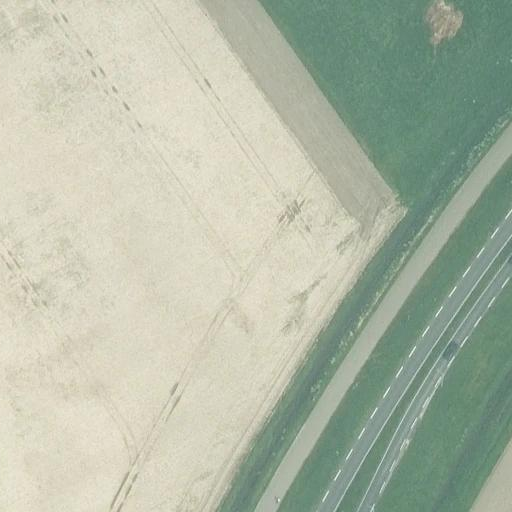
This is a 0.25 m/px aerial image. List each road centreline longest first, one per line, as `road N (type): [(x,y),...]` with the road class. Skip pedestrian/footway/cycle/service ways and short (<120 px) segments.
road 1 (unclassified): [(511,142),(430,247),(266,511)]
road 2 (primary): [(511,221),(383,403),(325,511)]
road 3 (primary): [(362,511),(423,393),(511,265)]
